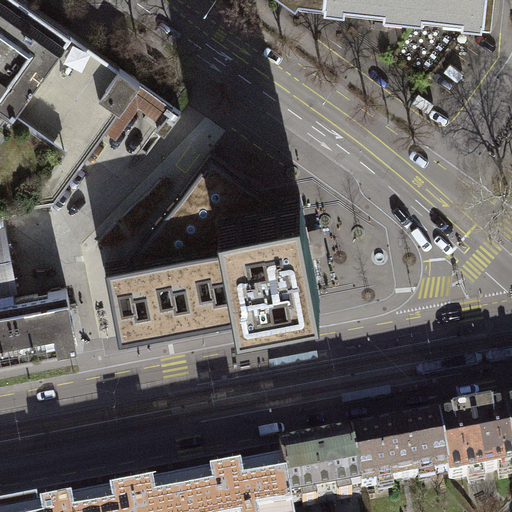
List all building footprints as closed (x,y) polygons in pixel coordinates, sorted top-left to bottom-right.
[(0,0),(0,300),(16,297),(13,279),(10,264),(13,262),(15,260),(17,257),(17,253),(16,250),(15,247),(12,245),(9,244),(6,243),(0,210),(55,201),(106,129),(141,81),(27,0),(0,0)] [(324,0),(324,1),(485,18),(486,0),(324,0)] [(141,81),(106,129),(117,137),(139,105),(161,121),(174,104),(141,81)] [(182,110),(174,104),(161,121),(157,127),(165,133),(182,110)] [(210,151),(129,258),(225,241),(219,210),(278,199),(210,151)] [(219,210),(238,312),(319,297),(301,195),(278,199),(219,210)] [(238,312),(225,241),(129,258),(106,262),(119,334),(238,312)] [(68,288),(16,297),(0,300),(0,357),(78,343),(68,288)] [(511,467),(511,445),(505,409),(440,422),(449,472),(450,479),(511,467)] [(449,472),(440,422),(353,438),(362,488),(449,472)] [(362,488),(353,438),(280,451),(283,466),(284,474),(285,474),(290,501),(302,499),(303,507),(319,504),(317,496),(336,493),(337,500),(353,497),(351,490),(362,488)] [(41,511),(38,511),(37,505),(11,510),(0,511),(292,511),(290,501),(285,474),(284,474),(283,466),(41,511)]
